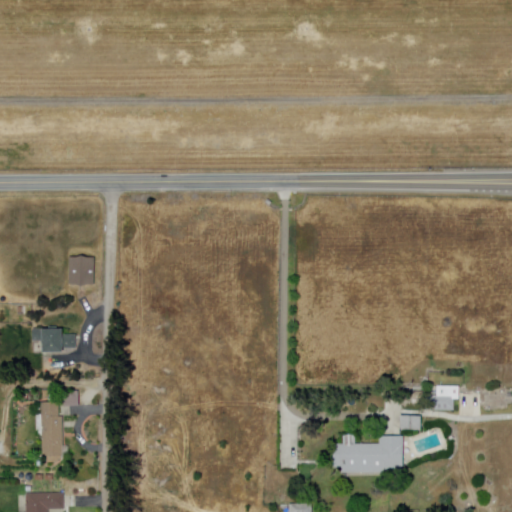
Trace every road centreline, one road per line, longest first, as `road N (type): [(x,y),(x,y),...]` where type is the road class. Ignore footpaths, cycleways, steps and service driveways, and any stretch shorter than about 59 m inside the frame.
road 1 (residential): [(511,182),(0,183)]
road 2 (residential): [(112,183),(110,511)]
